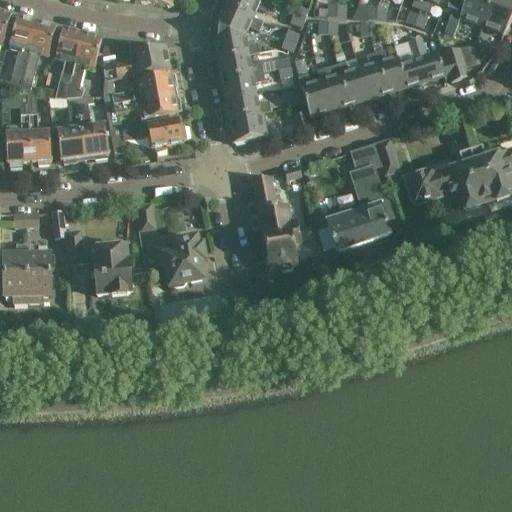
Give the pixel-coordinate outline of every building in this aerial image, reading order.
[(137,0),(135,5),(162,9),(166,9),(172,6),(173,4),(174,0),(137,0)] [(266,15),(268,11),(244,0),(229,0),(224,12),(260,29),(262,26),(252,21),(257,11),(266,15)] [(244,0),(268,11),(272,0),(244,0)] [(419,14),(423,0),(410,0),(415,2),(411,11),(419,14)] [(441,11),(444,0),(423,0),(419,14),(426,17),(430,7),(441,11)] [(453,38),(459,22),(466,0),(444,0),(441,11),(451,15),(448,25),(444,35),(453,38)] [(481,30),(491,0),(466,0),(459,22),(481,30)] [(511,2),(504,0),(491,0),(481,30),(503,38),(511,21),(511,2)] [(328,8),(328,21),(338,22),(338,8),(328,8)] [(338,8),(338,22),(346,22),(347,9),(338,8)] [(296,9),(293,19),(305,23),(308,13),(296,9)] [(368,11),(367,23),(378,24),(378,11),(368,11)] [(378,11),(378,24),(386,24),(386,12),(378,11)] [(224,12),(217,26),(219,27),(218,39),(244,41),(244,38),(248,30),(258,34),(260,29),(224,12)] [(410,14),(405,26),(415,30),(420,18),(410,14)] [(11,19),(0,15),(0,49),(2,50),(11,19)] [(420,18),(415,30),(423,33),(427,21),(420,18)] [(302,31),(305,23),(293,19),(290,28),(302,31)] [(11,83),(20,86),(37,25),(17,20),(8,53),(18,56),(11,83)] [(20,86),(18,95),(28,97),(38,60),(48,62),(56,31),(37,25),(20,86)] [(319,26),(318,38),(329,38),(330,26),(319,26)] [(330,26),(329,38),(337,39),(338,26),(330,26)] [(361,28),(360,40),(370,41),(371,29),(361,28)] [(371,29),(370,41),(379,41),(379,29),(371,29)] [(63,32),(55,64),(63,66),(55,102),(64,104),(82,37),(63,32)] [(288,35),(285,44),(296,47),(299,39),(288,35)] [(82,37),(64,104),(66,104),(66,103),(81,102),(83,94),(79,93),(84,71),(94,73),(101,42),(82,37)] [(219,66),(247,60),(255,59),(253,48),(244,50),(244,41),(218,39),(217,45),(215,46),(219,66)] [(414,67),(400,71),(406,90),(408,90),(412,92),(419,90),(421,86),(444,79),(440,65),(438,59),(426,63),(419,42),(407,45),(414,67)] [(285,44),(282,52),(287,54),(293,56),(296,47),(285,44)] [(165,49),(129,45),(128,51),(131,65),(114,68),(111,52),(101,51),(100,54),(102,85),(104,85),(112,84),(169,73),(165,49)] [(445,64),(440,65),(444,79),(449,77),(451,86),(468,81),(459,52),(442,57),(445,64)] [(375,60),(387,96),(406,90),(400,71),(397,62),(386,66),(384,57),(375,60)] [(223,85),(260,78),(259,70),(249,71),(247,60),(219,66),(223,85)] [(359,75),(367,102),(387,96),(375,60),(367,62),(370,71),(359,75)] [(288,62),(276,64),(278,74),(290,72),(288,62)] [(336,71),(348,108),(367,102),(359,75),(348,78),(345,68),(336,71)] [(330,84),(320,87),(328,114),(348,108),(336,71),(327,74),(330,84)] [(290,72),(278,74),(280,83),(292,80),(290,72)] [(112,84),(104,85),(105,110),(174,97),(173,92),(176,91),(174,79),(170,80),(170,78),(136,84),(138,94),(115,99),(112,84)] [(226,103),(254,98),(252,88),(262,86),(260,78),(223,85),(226,103)] [(306,81),(298,83),(309,120),(328,114),(320,87),(309,90),(306,81)] [(0,83),(0,91),(18,95),(20,86),(11,83),(10,86),(0,83)] [(7,136),(5,136),(7,167),(10,167),(10,171),(20,170),(20,167),(30,166),(27,97),(19,96),(21,129),(6,129),(7,136)] [(36,100),(27,97),(30,166),(38,166),(38,169),(49,169),(48,165),(51,165),(50,134),(38,134),(36,100)] [(174,97),(105,110),(109,134),(121,132),(118,117),(138,113),(140,124),(177,117),(177,115),(181,114),(179,102),(175,103),(174,97)] [(254,98),(226,103),(230,123),(264,117),(267,116),(266,107),(256,108),(254,98)] [(298,99),(286,102),(289,111),(301,108),(298,99)] [(88,108),(78,110),(85,161),(94,160),(95,163),(107,162),(106,158),(109,158),(104,128),(91,130),(88,108)] [(70,131),(57,133),(61,164),(63,164),(64,168),(76,166),(75,162),(85,161),(78,110),(68,111),(70,131)] [(303,116),(294,119),(298,133),(308,131),(308,130),(303,116)] [(264,117),(230,123),(234,147),(236,149),(245,147),(246,144),(268,140),(264,117)] [(121,132),(109,134),(113,151),(125,148),(124,144),(148,139),(151,153),(155,152),(156,155),(167,153),(166,150),(183,147),(183,145),(187,144),(184,130),(180,131),(178,122),(177,122),(146,128),(121,132)] [(468,144),(462,122),(450,126),(456,148),(468,144)] [(398,173),(389,144),(376,149),(385,177),(398,173)] [(362,214),(353,217),(363,247),(390,238),(384,221),(392,219),(388,206),(385,207),(384,204),(373,172),(380,170),(374,149),(351,156),(357,175),(350,178),(362,214)] [(482,149),(470,153),(487,204),(495,201),(496,204),(509,200),(507,197),(511,195),(511,152),(486,161),(482,149)] [(432,172),(404,182),(413,209),(441,200),(440,196),(447,194),(454,214),(463,211),(464,214),(477,210),(476,207),(487,204),(470,153),(458,157),(462,168),(434,178),(432,172)] [(299,172),(285,175),(288,185),(302,182),(299,172)] [(269,182),(254,185),(255,188),(264,243),(262,244),(264,254),(266,254),(269,271),(278,270),(282,274),(291,272),(292,267),(296,267),(293,250),(298,249),(295,230),(288,232),(285,211),(274,212),(269,182)] [(65,241),(63,215),(51,217),(52,242),(65,241)] [(344,218),(326,223),(331,238),(336,255),(363,247),(353,217),(344,220),(344,218)] [(25,218),(13,219),(13,233),(26,232),(25,218)] [(39,218),(25,218),(26,232),(39,232),(39,218)] [(81,253),(79,236),(65,237),(68,270),(93,267),(96,299),(132,296),(129,261),(126,262),(125,249),(81,253)] [(165,259),(163,259),(169,290),(173,290),(176,292),(183,291),(185,288),(205,284),(204,279),(206,276),(205,270),(202,268),(197,241),(173,245),(173,249),(164,251),(165,259)] [(2,258),(0,260),(0,272),(3,275),(3,301),(28,301),(26,258),(26,249),(16,249),(16,258),(2,258)] [(53,260),(48,257),(26,258),(28,301),(51,300),(51,274),(53,272),(53,260)]
